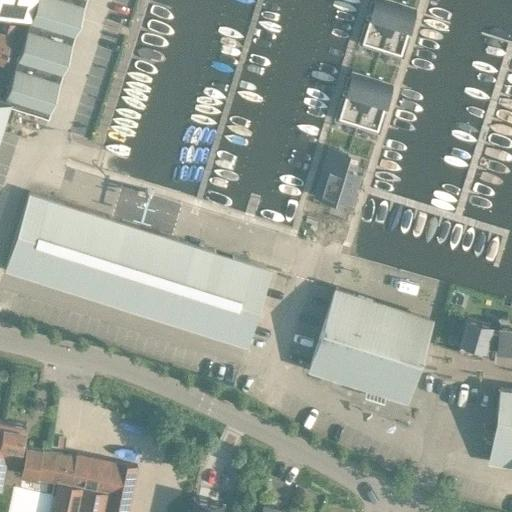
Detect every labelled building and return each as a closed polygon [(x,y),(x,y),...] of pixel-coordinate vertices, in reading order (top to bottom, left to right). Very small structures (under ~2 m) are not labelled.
[(32,0),(0,0),(0,6),(28,15),(32,0)] [(34,0),(3,98),(10,100),(9,103),(41,113),(78,0),(34,0)] [(372,0),(370,9),(369,13),(368,17),(366,21),(360,40),(378,45),(380,46),(394,0),(393,0),(372,0)] [(394,0),(380,46),(382,47),(399,52),(405,34),(406,29),(408,25),(409,21),(412,12),(414,6),(394,0)] [(0,62),(2,63),(15,24),(2,19),(0,24),(0,62)] [(354,121),(356,122),(371,76),(351,70),(349,75),(346,85),(345,89),(344,93),(343,97),(337,116),(354,121)] [(371,76),(356,122),(358,122),(376,128),(382,109),(383,105),(384,101),(385,97),(388,87),(390,82),(371,76)] [(3,98),(0,96),(0,129),(0,128),(2,122),(9,103),(10,100),(3,98)] [(329,147),(314,195),(332,200),(333,198),(349,203),(357,175),(341,170),(347,152),(329,147)] [(262,185),(255,205),(292,217),(298,196),(262,185)] [(245,344),(254,316),(269,268),(28,192),(4,268),(245,344)] [(405,396),(429,319),(333,288),(308,365),(405,396)] [(497,328),(488,327),(489,323),(466,316),(459,340),(483,347),(484,343),(495,345),(494,349),(511,350),(511,325),(497,324),(497,328)] [(511,389),(499,388),(488,460),(511,463),(511,389)] [(2,419),(0,428),(0,487),(6,459),(17,462),(25,424),(2,419)] [(74,455),(26,445),(19,475),(53,481),(50,494),(54,495),(50,511),(127,511),(137,465),(75,452),(74,455)] [(220,511),(222,503),(192,496),(187,511),(220,511)]
